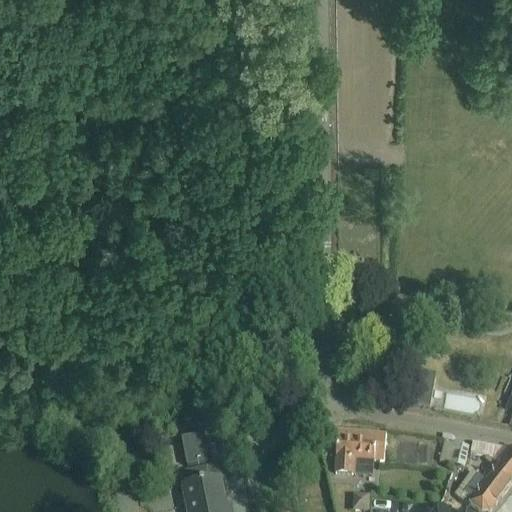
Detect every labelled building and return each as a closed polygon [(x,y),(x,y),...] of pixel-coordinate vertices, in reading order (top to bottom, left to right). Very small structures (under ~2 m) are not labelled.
[(384,320),(419,325),(422,304),(387,299),(384,320)] [(350,324),(350,342),(362,343),(362,331),(362,327),(362,325),(350,324)] [(511,397),(511,380),(507,379),(502,395),(511,397)] [(417,392),(413,409),(430,412),(433,396),(417,392)] [(283,422),(246,436),(254,459),(291,445),(283,422)] [(338,433),(335,477),(353,479),(354,465),(373,466),(384,467),(385,447),(385,445),(385,444),(386,438),(379,437),(369,436),(360,436),(339,434),(338,433)] [(201,437),(182,441),(187,468),(206,465),(201,437)] [(474,472),(460,491),(466,495),(462,501),(468,509),(471,505),(480,511),(491,511),(511,485),(511,449),(492,446),(472,443),(471,446),(470,454),(488,457),(493,461),(480,477),(474,472)] [(450,444),(446,461),(451,462),(450,466),(463,469),(466,454),(468,447),(456,445),(455,445),(450,444)] [(226,511),(221,482),(219,469),(187,475),(189,487),(186,488),(190,511),(226,511)] [(373,510),(374,493),(356,492),(356,509),(373,510)]
